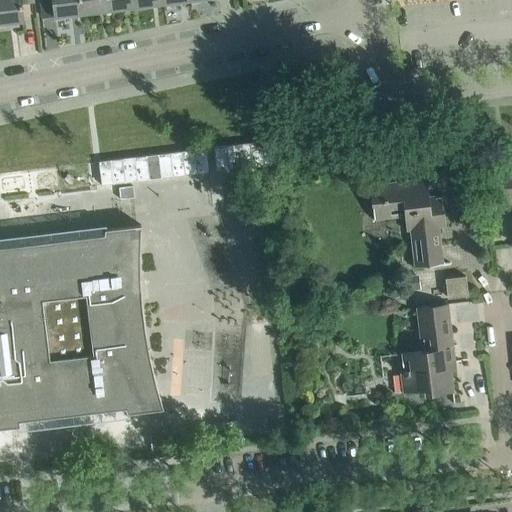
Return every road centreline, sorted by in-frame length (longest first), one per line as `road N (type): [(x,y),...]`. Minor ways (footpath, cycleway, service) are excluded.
road 1 (unclassified): [(0,90),(361,11)]
road 2 (residential): [(219,489),(511,459)]
road 3 (unclassified): [(361,11),(377,89),(404,95),(511,85)]
road 4 (residential): [(30,511),(219,489)]
